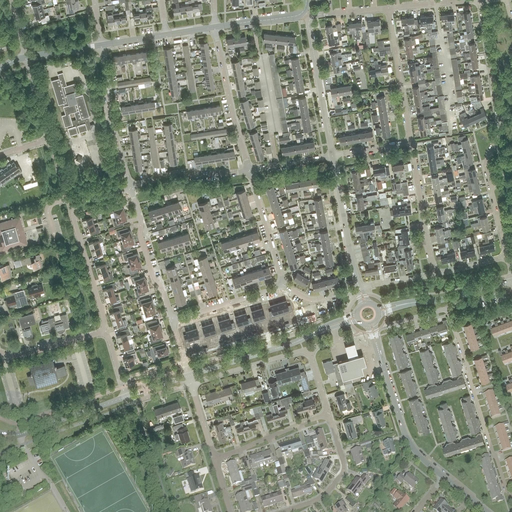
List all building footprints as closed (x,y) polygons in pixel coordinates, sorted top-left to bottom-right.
[(34,12),(43,10),(42,5),(45,4),(44,0),(40,0),(36,1),(37,4),(32,6),(34,12)] [(178,0),(171,0),(172,1),(173,2),(175,4),(176,7),(173,8),(174,14),(174,15),(180,14),(179,6),(178,0)] [(190,0),(193,12),(199,11),(198,10),(199,10),(198,4),(195,4),(194,0),(190,0)] [(77,1),(69,2),(66,2),(68,13),(74,12),(74,8),(79,8),(77,1)] [(43,10),(34,12),(36,19),(41,17),(43,23),(50,21),(48,15),(45,16),(43,10)] [(465,20),(472,18),(472,15),(471,16),(470,12),(464,13),(464,11),(457,12),(458,20),(462,20),(462,18),(465,17),(465,20)] [(113,12),(109,12),(109,13),(106,13),(108,24),(109,24),(114,24),(113,14),(113,12)] [(119,13),(121,23),(127,22),(126,21),(127,21),(126,15),(122,15),(122,12),(119,12),(119,13)] [(428,30),(427,16),(424,17),(424,16),(421,16),(421,17),(421,19),(418,19),(419,26),(421,26),(424,26),(425,30),(428,30)] [(410,36),(408,18),(405,19),(405,17),(402,18),(402,19),(402,25),(405,25),(406,32),(404,32),(404,36),(410,36)] [(414,18),(413,17),(411,17),(411,18),(408,18),(410,36),(413,35),(417,34),(417,31),(413,31),(412,24),(415,24),(418,25),(418,19),(414,20),(414,18)] [(357,36),(355,23),(352,23),(352,22),(349,23),(349,26),(347,26),(348,34),(353,34),(354,40),(357,39),(357,36)] [(327,30),(326,30),(326,33),(333,32),(336,31),(342,30),(341,24),(336,25),(336,27),(332,28),(332,26),(326,27),(327,30)] [(459,42),(464,41),(464,38),(468,37),(474,36),(473,33),(474,33),(474,30),(467,31),(467,34),(463,35),(463,34),(460,35),(461,38),(459,38),(459,42)] [(403,40),(404,46),(412,45),(419,43),(418,38),(423,37),(423,33),(418,34),(418,35),(407,36),(408,39),(403,40)] [(329,42),(328,42),(328,45),(335,44),(335,45),(340,44),(339,40),(342,39),(345,39),(344,36),(341,36),(338,37),(334,37),(328,39),(329,42)] [(470,50),(477,49),(476,46),(475,46),(475,43),(469,44),(465,45),(464,41),(459,42),(460,48),(465,48),(469,48),(470,50)] [(172,55),(171,51),(174,50),(174,47),(171,48),(164,49),(165,56),(172,55)] [(417,53),(420,53),(420,49),(417,50),(413,50),(406,52),(407,55),(406,55),(406,58),(414,57),(414,53),(417,53)] [(467,57),(471,56),(477,55),(476,52),(477,52),(477,49),(470,50),(470,53),(466,54),(466,53),(463,54),(464,57),(467,57)] [(139,53),(140,60),(144,59),(145,62),(148,62),(147,58),(146,52),(139,53)] [(135,64),(133,54),(126,55),(127,62),(131,61),(132,64),(135,64)] [(119,66),(121,66),(120,56),(113,57),(114,64),(118,63),(119,66)] [(332,66),(339,65),(344,64),(343,61),(349,60),(348,57),(332,60),(333,63),(331,63),(332,66)] [(292,66),(299,64),(298,58),(284,60),(285,63),(289,63),(288,61),(291,61),(292,66)] [(381,64),(383,75),(385,75),(385,74),(388,73),(392,72),(392,71),(392,67),(391,66),(387,67),(386,60),(383,61),(383,64),(381,64)] [(167,69),(174,68),(173,64),(176,63),(175,61),(173,61),(166,62),(167,69)] [(233,69),(240,68),(239,64),(242,62),(241,61),(239,61),(231,62),(233,69)] [(383,75),(381,64),(378,65),(377,61),(374,61),(374,62),(376,75),(380,75),(380,76),(383,75)] [(478,61),(471,62),(467,62),(468,65),(465,66),(466,69),(468,68),(468,69),(472,68),(479,67),(478,64),(479,64),(478,61)] [(287,73),(301,71),(299,64),(292,66),(293,71),(290,71),(290,70),(286,70),(287,73)] [(88,117),(89,116),(83,94),(79,95),(78,91),(77,91),(75,83),(66,85),(63,73),(58,74),(59,79),(51,81),(59,104),(63,103),(64,106),(63,106),(65,114),(62,115),(65,127),(67,126),(68,128),(67,128),(69,135),(90,129),(90,130),(91,131),(96,129),(95,124),(93,124),(90,125),(88,117)] [(418,83),(425,82),(424,76),(421,77),(421,73),(410,75),(411,79),(412,79),(412,82),(418,81),(418,83)] [(175,77),(177,77),(177,74),(175,74),(168,75),(169,82),(176,81),(175,77)] [(244,74),(241,74),(234,76),(235,82),(242,81),(242,77),(244,76),(244,74)] [(289,86),(303,84),(302,77),(294,79),(295,84),(292,84),(292,82),(288,83),(289,86)] [(413,93),(420,92),(419,90),(424,89),(426,88),(426,87),(429,85),(429,81),(425,82),(418,83),(419,87),(413,88),(413,91),(413,93)] [(304,90),(303,84),(289,86),(290,89),(293,89),(293,87),(295,87),(296,92),(304,90)] [(343,96),(346,96),(344,86),(338,87),(339,95),(343,94),(343,96)] [(180,87),(170,88),(171,95),(178,94),(177,91),(180,90),(180,87)] [(244,87),(237,89),(238,96),(245,94),(244,90),(247,88),(247,87),(244,87)] [(474,103),(480,102),(480,99),(483,99),(483,96),(484,95),(484,93),(476,94),(477,97),(473,97),(470,97),(471,104),(474,103)] [(421,102),(432,100),(431,96),(428,97),(415,99),(415,103),(414,103),(415,106),(422,105),(421,102)] [(384,97),(377,98),(378,103),(375,103),(375,102),(371,102),(372,106),(386,103),(384,97)] [(247,100),(243,101),(240,102),(242,108),(251,106),(251,105),(251,104),(248,103),(247,100)] [(148,110),(147,102),(144,103),(142,101),(140,101),(141,103),(142,111),(148,110)] [(479,114),(482,120),(484,119),(484,118),(487,117),(484,111),(483,107),(480,102),(474,103),(476,107),(479,106),(480,108),(482,112),(479,114)] [(294,113),(308,110),(306,104),(299,105),(299,108),(289,110),(289,113),(294,112),(294,113)] [(242,108),(244,115),(250,113),(249,109),(252,107),(251,105),(251,106),(242,108)] [(422,114),(432,112),(431,109),(430,109),(429,106),(427,106),(427,107),(422,107),(422,105),(415,106),(415,109),(416,109),(417,112),(422,111),(422,114)] [(482,120),(479,114),(477,114),(476,113),(475,111),(473,108),(473,109),(472,107),(471,107),(470,106),(469,107),(470,108),(469,108),(476,122),(479,120),(479,121),(482,120)] [(207,108),(208,114),(212,114),(213,117),(215,116),(215,113),(213,107),(207,108)] [(473,123),(476,122),(469,108),(468,108),(468,109),(468,111),(469,114),(471,117),(468,118),(467,119),(470,125),(473,124),(473,123)] [(193,110),(194,117),(198,116),(198,119),(201,118),(200,109),(193,110)] [(374,118),(388,116),(387,110),(379,111),(380,116),(377,116),(377,115),(373,115),(374,118)] [(418,121),(419,124),(433,121),(433,118),(428,118),(428,119),(424,120),(424,117),(432,115),(432,112),(422,114),(423,117),(417,118),(417,121),(418,121)] [(252,119),(254,119),(254,117),(253,115),(251,116),(250,113),(244,115),(245,121),(252,119)] [(464,118),(463,115),(462,113),(459,115),(461,117),(459,118),(461,124),(463,123),(465,127),(468,125),(468,126),(470,125),(467,119),(468,118),(467,117),(464,118)] [(309,117),(301,118),(302,123),(299,123),(299,122),(295,122),(296,123),(296,126),(310,123),(309,117)] [(252,119),(245,121),(247,128),(254,126),(253,122),(256,120),(255,118),(254,119),(252,119)] [(429,125),(437,124),(436,120),(433,121),(419,124),(419,127),(418,127),(419,130),(426,129),(430,128),(429,125)] [(440,131),(443,131),(442,129),(442,126),(447,125),(447,122),(442,123),(442,126),(439,126),(440,131)] [(376,131),(390,129),(389,123),(381,124),(382,129),(379,129),(379,128),(376,128),(376,131)] [(165,132),(172,131),(171,124),(164,125),(164,129),(163,130),(163,132),(165,132)] [(365,131),(367,140),(374,139),(372,131),(368,132),(368,130),(365,131)] [(249,134),(251,140),(258,138),(261,137),(260,136),(258,135),(257,135),(256,132),(249,134)] [(360,141),(359,134),(355,134),(355,133),(352,133),(354,142),(360,141)] [(308,150),(307,143),(303,144),(302,139),(303,139),(302,134),(299,134),(302,152),(308,150)] [(130,137),(131,144),(138,142),(137,139),(140,137),(141,137),(140,135),(140,136),(137,136),(130,137)] [(286,137),(286,135),(283,136),(282,136),(283,137),(279,138),(280,144),(284,144),(285,147),(281,148),(282,155),(289,154),(287,145),(287,142),(286,141),(286,137)] [(348,143),(346,136),(342,136),(342,135),(339,135),(341,145),(348,143)] [(450,145),(451,150),(456,149),(455,149),(459,148),(462,147),(469,145),(467,139),(465,140),(464,136),(458,137),(459,142),(461,141),(461,144),(458,145),(458,143),(455,144),(454,142),(449,144),(449,145),(450,145)] [(253,147),(260,145),(258,138),(251,140),(253,147)] [(295,153),(294,145),(291,146),(290,144),(287,145),(289,154),(295,153)] [(264,150),(264,149),(261,148),(260,145),(253,147),(255,153),(264,150)] [(139,149),(132,150),(133,157),(140,156),(140,152),(142,151),(142,149),(139,149)] [(227,150),(228,159),(235,158),(234,151),(229,151),(229,149),(227,150)] [(262,154),(265,152),(264,150),(255,153),(257,160),(264,158),(263,157),(264,156),(263,154),(262,154)] [(438,154),(442,153),(442,151),(428,153),(429,159),(435,158),(439,157),(438,154)] [(457,157),(458,160),(472,157),(470,151),(464,153),(464,155),(461,156),(457,157)] [(201,156),(202,163),(208,162),(207,155),(204,155),(203,153),(200,154),(201,156)] [(176,157),(169,158),(167,158),(167,160),(169,161),(170,165),(177,164),(176,157)] [(459,163),(462,162),(464,168),(469,167),(469,164),(473,163),(472,157),(458,160),(455,161),(455,162),(458,161),(459,163)] [(0,170),(0,180),(2,183),(3,185),(22,172),(19,167),(18,168),(14,162),(11,164),(10,163),(7,165),(7,166),(3,170),(2,169),(0,170)] [(142,165),(144,165),(143,162),(134,163),(135,170),(142,169),(142,168),(143,168),(142,165)] [(398,165),(400,178),(403,177),(403,174),(402,174),(402,170),(405,170),(405,171),(409,170),(408,163),(404,164),(404,162),(401,163),(401,164),(398,165)] [(400,178),(398,165),(395,165),(395,164),(391,165),(393,172),(396,171),(397,175),(396,175),(397,178),(400,178)] [(379,168),(382,181),(385,180),(384,177),(387,177),(386,175),(390,175),(389,167),(385,168),(385,166),(382,166),(382,167),(379,168)] [(475,169),(470,170),(470,167),(464,169),(465,175),(462,175),(462,178),(466,177),(476,174),(475,169)] [(383,187),(383,186),(382,181),(379,168),(376,169),(376,168),(373,168),(374,175),(377,175),(378,181),(376,181),(377,188),(380,188),(383,187)] [(352,178),(359,177),(361,176),(361,174),(365,173),(364,170),(357,171),(352,172),(351,172),(352,178)] [(433,184),(447,181),(454,180),(453,173),(446,174),(447,178),(443,179),(439,180),(438,177),(432,178),(433,184)] [(471,182),(478,181),(476,174),(466,177),(462,178),(463,180),(463,181),(467,180),(468,183),(471,182)] [(311,179),(313,187),(316,186),(317,188),(320,187),(318,178),(311,179)] [(23,188),(26,191),(38,183),(35,179),(23,188)] [(304,190),(307,190),(305,180),(298,181),(300,189),(303,188),(304,190)] [(367,181),(354,184),(355,187),(354,187),(354,190),(356,190),(357,193),(363,192),(363,188),(361,189),(361,185),(365,185),(368,184),(372,184),(371,181),(367,181)] [(465,187),(465,190),(479,187),(478,181),(471,182),(468,183),(468,186),(465,187)] [(291,192),(294,192),(292,183),(285,184),(287,191),(291,191),(291,192)] [(267,195),(277,192),(276,189),(274,189),(273,186),(265,188),(267,195)] [(237,199),(246,196),(245,190),(236,193),(237,199)] [(269,201),(277,199),(276,195),(277,194),(277,192),(267,195),(269,201)] [(449,193),(435,195),(436,202),(442,200),(442,197),(449,196),(449,193)] [(239,205),(248,202),(246,196),(237,199),(239,205)] [(400,216),(398,204),(395,205),(394,198),(391,199),(394,216),(397,215),(397,217),(400,216)] [(269,201),(271,207),(283,203),(282,201),(280,202),(279,202),(278,202),(277,199),(269,201)] [(309,208),(323,205),(321,199),(314,200),(315,205),(312,205),(312,204),(308,204),(309,208)] [(484,205),(482,199),(472,202),(472,205),(469,205),(470,208),(484,205)] [(371,204),(371,200),(358,203),(357,203),(358,209),(365,208),(364,205),(371,204)] [(404,201),(406,214),(409,213),(409,214),(412,214),(410,203),(407,203),(407,200),(404,201)] [(172,203),(175,212),(181,210),(178,201),(172,203)] [(200,210),(209,208),(208,204),(210,204),(210,201),(207,202),(207,201),(198,204),(200,210)] [(403,214),(406,214),(404,201),(401,202),(401,204),(398,204),(400,216),(403,216),(403,214)] [(241,211),(250,208),(248,202),(239,205),(241,211)] [(169,214),(175,212),(172,203),(166,205),(169,214)] [(271,207),(273,213),(280,211),(279,207),(281,207),(284,206),(283,203),(271,207)] [(163,216),(169,214),(166,205),(160,207),(163,216)] [(115,217),(125,214),(123,207),(117,209),(116,206),(111,207),(109,208),(111,214),(114,213),(115,217)] [(157,218),(163,216),(160,207),(154,209),(157,218)] [(202,216),(211,214),(210,210),(212,210),(211,207),(209,208),(200,210),(202,216)] [(250,208),(241,211),(243,217),(252,214),(250,208)] [(151,220),(157,218),(154,209),(148,211),(151,220)] [(275,219),(284,217),(283,214),(281,215),(280,211),(273,213),(275,219)] [(311,220),(325,218),(324,212),(316,213),(317,218),(314,218),(314,217),(311,217),(311,220)] [(452,212),(438,215),(439,221),(442,220),(443,223),(449,222),(448,216),(452,215),(452,212)] [(84,226),(94,223),(92,219),(95,219),(94,213),(86,215),(87,218),(82,220),(84,226)] [(204,222),(213,220),(212,217),(214,216),(213,213),(211,214),(202,216),(204,222)] [(127,220),(125,214),(115,217),(116,221),(113,222),(115,228),(122,225),(121,222),(127,220)] [(284,217),(275,219),(277,226),(284,224),(283,219),(285,219),(288,219),(287,216),(284,217)] [(4,252),(28,245),(20,217),(0,223),(0,252),(1,253),(4,253),(4,252)] [(474,226),(488,223),(487,217),(481,219),(480,217),(478,218),(479,222),(471,224),(472,227),(474,226)] [(213,220),(204,222),(206,229),(215,226),(214,222),(216,222),(215,219),(213,220)] [(94,223),(84,226),(86,233),(91,231),(92,235),(100,233),(98,227),(95,227),(94,223)] [(436,235),(451,232),(450,229),(447,230),(445,230),(444,227),(446,227),(446,224),(439,225),(440,228),(435,228),(436,235)] [(364,238),(362,225),(359,226),(359,225),(356,225),(356,227),(357,233),(360,232),(361,239),(358,239),(359,243),(365,242),(364,238)] [(122,240),(132,237),(130,230),(124,232),(123,229),(116,231),(118,237),(121,236),(122,240)] [(279,232),(281,238),(290,235),(292,235),(293,234),(292,231),(292,230),(287,232),(286,229),(279,232)] [(398,239),(409,237),(408,234),(409,234),(409,231),(408,231),(405,232),(405,229),(395,230),(396,233),(399,233),(402,232),(402,235),(397,235),(395,236),(396,239),(398,239)] [(182,235),(185,244),(191,242),(188,233),(184,234),(184,232),(182,233),(182,235)] [(251,234),(254,242),(260,241),(257,232),(251,234)] [(442,244),(445,243),(448,242),(447,240),(444,240),(444,237),(448,236),(452,235),(451,232),(436,235),(438,242),(441,241),(442,244)] [(486,242),(488,252),(495,250),(493,243),(490,244),(488,236),(491,235),(490,232),(484,234),(484,237),(486,242)] [(248,244),(251,243),(252,246),(255,245),(254,242),(251,234),(245,235),(248,244)] [(281,238),(282,244),(290,242),(289,239),(291,238),(293,238),(294,237),(293,234),(292,235),(290,235),(281,238)] [(179,246),(185,244),(182,235),(176,237),(179,246)] [(249,246),(248,244),(245,235),(240,237),(242,246),(246,245),(246,247),(249,246)] [(91,250),(100,247),(99,243),(102,242),(100,236),(93,239),(94,242),(88,243),(91,250)] [(132,237),(122,240),(123,244),(121,245),(122,251),(130,249),(128,245),(134,243),(132,237)] [(173,248),(179,246),(176,237),(170,239),(173,248)] [(243,248),(242,246),(240,237),(233,239),(236,248),(240,247),(240,249),(243,248)] [(397,248),(398,249),(401,248),(408,247),(408,244),(410,243),(411,242),(410,240),(409,240),(409,237),(398,239),(399,245),(397,248)] [(316,247),(330,245),(329,238),(321,240),(322,244),(319,245),(319,243),(315,244),(316,247)] [(465,242),(468,256),(475,255),(474,248),(470,249),(467,238),(465,239),(465,242)] [(167,249),(173,248),(170,239),(164,241),(167,249)] [(230,250),(236,248),(233,239),(227,241),(230,250)] [(160,251),(167,249),(164,241),(158,243),(160,251)] [(224,252),(230,250),(227,241),(221,243),(224,252)] [(284,251),(293,248),(293,245),(291,246),(290,242),(282,244),(284,251)] [(462,258),(468,256),(465,242),(462,243),(463,246),(464,250),(460,251),(462,258)] [(481,253),(488,252),(486,242),(483,242),(483,245),(479,246),(481,253)] [(446,247),(445,243),(442,244),(438,245),(439,250),(443,249),(445,255),(441,256),(442,263),(449,261),(448,254),(447,250),(446,247)] [(100,247),(91,250),(93,256),(98,255),(99,258),(106,256),(105,250),(102,251),(100,247)] [(402,253),(401,253),(401,254),(402,258),(406,257),(412,256),(411,253),(413,253),(412,250),(411,250),(411,249),(408,250),(408,247),(401,248),(402,253)] [(286,257),(294,255),(293,251),(294,251),(293,248),(284,251),(286,257)] [(318,260),(332,257),(331,251),(323,252),(324,257),(322,258),(321,256),(318,257),(318,260)] [(33,268),(43,266),(39,253),(35,254),(36,255),(19,260),(20,260),(22,266),(27,264),(28,265),(32,264),(33,268)] [(129,263),(139,260),(137,254),(132,255),(131,253),(123,255),(125,260),(128,259),(129,263)] [(286,257),(288,263),(297,260),(297,258),(295,258),(294,255),(286,257)] [(370,258),(369,255),(369,256),(363,257),(364,262),(368,262),(368,264),(369,268),(366,269),(367,275),(367,276),(370,275),(370,274),(373,274),(370,261),(370,258)] [(389,258),(391,271),(394,270),(394,271),(397,271),(395,260),(393,260),(392,255),(388,255),(389,258)] [(199,265),(208,262),(206,256),(197,259),(199,265)] [(399,261),(400,264),(413,262),(412,259),(413,259),(413,256),(412,256),(406,257),(406,260),(399,261)] [(97,273),(107,270),(106,266),(109,265),(107,259),(100,261),(101,265),(95,267),(97,273)] [(139,260),(129,263),(131,267),(128,268),(130,274),(137,272),(136,268),(141,267),(139,260)] [(298,263),(297,260),(288,263),(290,270),(298,267),(296,264),(298,263)] [(370,261),(373,274),(376,273),(376,274),(379,274),(379,273),(378,267),(377,263),(376,263),(374,263),(374,260),(370,261)] [(201,271),(210,268),(208,262),(199,265),(200,268),(198,269),(198,271),(201,271)] [(0,274),(2,280),(13,276),(9,264),(2,266),(0,265),(0,274)] [(262,269),(265,278),(271,276),(268,267),(266,268),(265,264),(261,265),(262,266),(262,269)] [(168,275),(177,272),(175,266),(166,269),(168,275)] [(203,277),(212,274),(210,268),(201,271),(203,277)] [(259,280),(265,278),(262,269),(256,271),(259,280)] [(107,270),(97,273),(99,280),(105,278),(106,282),(113,280),(111,273),(109,274),(107,270)] [(253,282),(259,280),(256,271),(250,273),(253,282)] [(170,281),(179,278),(177,272),(168,275),(170,281)] [(241,276),(240,273),(237,274),(238,276),(241,286),(247,284),(244,275),(241,276)] [(247,284),(253,282),(250,273),(244,275),(247,284)] [(299,283),(304,275),(301,273),(301,275),(297,273),(293,279),(299,283)] [(203,277),(205,283),(214,280),(212,274),(203,277)] [(137,287),(147,283),(144,277),(139,279),(138,275),(131,277),(132,283),(135,282),(137,287)] [(304,275),(299,283),(305,286),(309,280),(305,278),(306,276),(304,275)] [(235,287),(241,286),(238,276),(232,278),(235,287)] [(331,277),(333,286),(340,284),(338,277),(334,278),(333,276),(331,277)] [(327,287),(333,286),(331,277),(328,278),(328,279),(325,280),(327,287)] [(183,283),(181,278),(179,278),(170,281),(171,287),(180,284),(183,283)] [(214,280),(205,283),(206,286),(204,287),(205,290),(207,289),(216,286),(214,280)] [(314,291),(320,289),(318,280),(315,281),(316,283),(312,284),(314,291)] [(327,287),(325,280),(321,281),(321,280),(318,280),(320,289),(327,287)] [(104,296),(114,293),(113,289),(116,288),(114,283),(107,285),(108,288),(102,290),(104,296)] [(147,283),(137,287),(138,291),(135,291),(137,297),(144,295),(143,292),(149,290),(147,283)] [(40,293),(44,292),(42,284),(38,286),(37,284),(31,286),(32,287),(28,288),(30,296),(34,295),(34,296),(40,294),(40,293)] [(173,293),(182,290),(180,284),(171,287),(173,293)] [(218,292),(216,286),(207,289),(209,295),(218,292)] [(175,299),(184,296),(187,295),(185,289),(182,290),(173,293),(175,299)] [(28,303),(24,290),(15,292),(6,295),(8,300),(6,301),(6,303),(8,302),(10,308),(16,306),(17,307),(21,306),(21,305),(28,303)] [(114,293),(104,296),(106,303),(112,301),(113,305),(120,302),(118,297),(115,297),(114,293)] [(184,296),(175,299),(177,305),(186,302),(184,296)] [(144,310),(154,307),(152,300),(146,302),(145,299),(138,301),(140,307),(143,306),(144,310)] [(286,300),(280,302),(283,311),(289,310),(286,300)] [(280,302),(275,304),(278,313),(283,311),(280,302)] [(275,304),(270,305),(273,315),(278,313),(275,304)] [(111,320),(121,317),(120,313),(123,312),(121,305),(114,308),(115,312),(109,313),(111,320)] [(154,307),(144,310),(145,314),(142,315),(144,321),(151,319),(150,315),(156,313),(154,307)] [(262,308),(257,309),(259,318),(265,317),(262,308)] [(257,309),(251,311),(254,320),(259,318),(257,309)] [(24,338),(26,338),(27,339),(28,339),(29,339),(30,339),(30,338),(31,338),(31,337),(32,336),(33,336),(30,325),(36,324),(33,313),(19,318),(19,320),(19,321),(19,322),(19,323),(20,324),(21,326),(22,326),(22,327),(21,327),(24,338)] [(245,313),(240,314),(243,324),(248,322),(245,313)] [(48,319),(48,320),(41,322),(42,325),(41,326),(41,327),(41,328),(42,330),(43,330),(44,331),(45,334),(51,332),(52,332),(57,331),(56,330),(57,330),(58,331),(59,332),(60,332),(61,332),(63,331),(63,330),(64,329),(64,328),(65,328),(65,329),(70,327),(66,314),(60,316),(61,320),(56,322),(54,318),(48,319)] [(240,314),(235,316),(238,325),(243,324),(240,314)] [(121,317),(111,320),(113,326),(119,325),(120,328),(127,326),(125,320),(122,321),(121,317)] [(229,318),(224,320),(226,329),(232,327),(229,318)] [(439,333),(447,330),(445,324),(447,324),(446,319),(443,320),(444,323),(438,325),(437,325),(439,333)] [(224,320),(218,321),(221,330),(226,329),(224,320)] [(511,329),(509,321),(508,321),(504,323),(503,320),(501,321),(502,324),(503,323),(507,333),(506,331),(511,329),(511,331),(511,330),(511,329)] [(151,333),(161,330),(162,329),(161,326),(160,326),(159,323),(153,325),(152,321),(145,323),(147,330),(150,329),(151,333)] [(474,330),(473,329),(472,325),(477,323),(476,321),(471,323),(471,324),(462,327),(464,327),(465,332),(464,332),(464,333),(474,330)] [(432,335),(439,333),(437,325),(438,325),(437,322),(435,323),(436,326),(430,327),(429,328),(432,335)] [(503,323),(502,324),(498,325),(497,322),(495,323),(496,326),(497,325),(501,335),(500,333),(505,331),(506,333),(507,333),(503,323)] [(213,323),(207,325),(210,334),(215,332),(213,323)] [(497,325),(496,326),(492,327),(491,323),(488,323),(490,329),(491,328),(494,337),(495,337),(494,336),(500,334),(500,335),(501,335),(497,325)] [(207,325),(202,326),(205,335),(210,334),(207,325)] [(429,328),(430,327),(429,325),(427,325),(428,328),(423,330),(422,330),(424,338),(432,335),(429,328)] [(422,330),(423,330),(422,327),(419,328),(420,330),(415,332),(414,332),(416,340),(424,338),(422,330)] [(196,328),(191,330),(194,339),(199,337),(196,328)] [(475,336),(475,335),(474,331),(477,330),(476,328),(473,329),(474,330),(464,333),(466,333),(467,338),(466,338),(466,339),(475,336)] [(118,343),(128,340),(127,336),(130,335),(128,329),(121,331),(122,335),(116,337),(118,343)] [(161,330),(151,333),(152,337),(149,338),(151,343),(158,341),(157,338),(163,336),(161,330)] [(186,335),(184,335),(185,341),(188,340),(194,339),(191,330),(185,331),(186,335)] [(414,332),(415,332),(414,330),(412,330),(413,333),(406,335),(409,342),(416,340),(414,332)] [(392,345),(402,342),(401,338),(399,339),(397,334),(389,337),(392,345)] [(477,342),(477,341),(476,337),(479,336),(478,334),(475,335),(475,336),(466,339),(468,339),(469,344),(468,344),(468,345),(477,342)] [(128,340),(118,343),(120,350),(126,348),(127,351),(134,349),(132,343),(129,344),(128,340)] [(477,342),(468,345),(469,345),(471,350),(470,351),(479,348),(478,343),(481,342),(480,340),(477,341),(477,342)] [(394,353),(402,350),(401,346),(403,345),(402,342),(392,345),(394,353)] [(446,352),(457,349),(456,345),(453,346),(452,342),(444,344),(446,352)] [(354,343),(344,346),(348,358),(358,356),(354,343)] [(168,353),(169,352),(168,349),(167,349),(166,347),(160,348),(159,345),(152,347),(154,353),(157,352),(158,356),(162,355),(162,356),(165,355),(165,354),(168,353)] [(423,360),(433,356),(432,353),(430,353),(428,349),(420,352),(423,360)] [(449,360),(457,357),(455,353),(458,352),(457,349),(446,352),(449,360)] [(507,353),(506,353),(503,354),(501,349),(499,350),(501,356),(501,355),(505,364),(505,363),(510,361),(510,362),(511,362),(507,353)] [(396,360),(407,357),(406,353),(404,354),(402,350),(394,353),(396,360)] [(134,359),(137,358),(135,353),(128,355),(129,358),(123,360),(125,367),(128,366),(129,367),(132,366),(132,365),(135,363),(134,359)] [(335,371),(339,386),(340,386),(340,387),(345,386),(346,388),(353,386),(352,382),(351,376),(362,373),(361,367),(366,365),(363,355),(358,356),(358,357),(338,363),(332,364),(333,366),(335,371)] [(484,363),(484,362),(483,359),(488,357),(487,355),(482,356),(482,357),(473,360),(474,360),(476,365),(474,366),(475,366),(484,363)] [(425,367),(433,365),(432,360),(434,360),(433,356),(423,360),(425,367)] [(407,357),(396,360),(399,368),(407,365),(406,361),(408,360),(407,357)] [(451,367),(462,364),(460,360),(458,361),(457,357),(449,360),(451,367)] [(57,377),(66,375),(64,365),(56,368),(56,365),(54,366),(52,360),(30,366),(32,372),(30,373),(31,375),(27,376),(30,385),(35,384),(36,385),(58,379),(57,377)] [(326,374),(335,371),(333,366),(332,364),(331,360),(323,363),(326,374)] [(486,369),(486,368),(485,364),(488,364),(487,361),(484,362),(484,363),(475,366),(475,367),(476,366),(478,371),(476,372),(486,369)] [(462,364),(451,367),(453,375),(462,373),(460,368),(463,368),(462,364)] [(427,375),(438,372),(437,368),(435,369),(433,365),(425,367),(427,375)] [(300,372),(298,367),(289,370),(288,368),(289,367),(284,368),(284,369),(285,369),(286,371),(275,374),(277,381),(269,383),(268,383),(273,398),(277,397),(276,394),(279,393),(276,384),(299,377),(301,377),(300,372)] [(488,375),(488,374),(487,370),(490,370),(489,367),(486,368),(486,369),(476,372),(477,373),(478,372),(480,378),(478,378),(479,379),(488,375)] [(403,381),(411,378),(410,374),(413,373),(411,369),(409,370),(401,373),(403,381)] [(304,371),(300,372),(301,377),(299,377),(303,391),(309,390),(304,371)] [(438,372),(427,375),(430,383),(438,380),(437,376),(439,375),(438,372)] [(488,375),(479,379),(480,378),(482,384),(480,384),(480,385),(490,381),(488,377),(491,376),(491,373),(488,374),(488,375)] [(458,388),(466,386),(462,375),(458,376),(459,379),(455,380),(458,388)] [(405,388),(416,385),(415,381),(413,382),(411,378),(403,381),(405,388)] [(450,391),(458,388),(455,380),(452,381),(451,378),(447,380),(450,391)] [(256,385),(256,384),(254,379),(240,383),(243,392),(252,390),(253,392),(262,389),(260,384),(256,385)] [(511,383),(511,382),(510,382),(507,384),(505,379),(503,380),(505,385),(506,385),(509,394),(509,392),(511,390),(511,383)] [(362,383),(363,385),(361,385),(362,389),(364,388),(364,391),(367,390),(370,399),(378,396),(377,391),(376,392),(374,385),(372,385),(370,380),(362,383)] [(443,393),(450,391),(447,380),(443,381),(444,384),(440,385),(443,393)] [(435,396),(443,393),(440,385),(436,386),(435,383),(432,385),(435,396)] [(416,385),(405,388),(408,396),(416,393),(415,389),(417,388),(416,385)] [(427,398),(435,396),(432,385),(427,386),(428,388),(425,390),(427,398)] [(353,386),(345,388),(348,396),(355,393),(353,386)] [(205,394),(208,405),(208,406),(215,404),(214,402),(224,399),(224,400),(229,398),(229,399),(230,399),(230,398),(233,397),(230,388),(222,390),(221,389),(205,394)] [(495,397),(495,396),(493,392),(498,390),(497,388),(492,390),(492,391),(483,394),(485,393),(487,399),(485,399),(485,400),(495,397)] [(336,397),(340,410),(346,408),(347,410),(352,409),(350,402),(347,403),(344,394),(336,397)] [(497,403),(496,402),(495,398),(498,397),(498,395),(495,396),(495,397),(485,400),(487,400),(488,405),(487,405),(487,406),(497,403)] [(464,410),(475,407),(474,403),(471,404),(470,400),(471,400),(470,396),(463,398),(465,401),(462,402),(464,410)] [(412,409),(423,405),(422,402),(419,402),(418,398),(409,401),(412,409)] [(305,404),(307,411),(316,408),(314,402),(313,402),(312,399),(304,401),(305,404)] [(499,409),(498,408),(497,404),(500,403),(499,401),(496,402),(497,403),(487,406),(489,406),(490,411),(489,411),(489,412),(499,409)] [(158,418),(180,410),(178,402),(162,407),(154,410),(157,419),(158,418)] [(441,417),(451,414),(450,410),(448,411),(447,407),(448,407),(446,403),(440,405),(442,409),(438,410),(441,417)] [(298,413),(307,411),(305,404),(300,405),(300,406),(296,407),(298,413)] [(414,416),(423,414),(421,410),(424,409),(423,405),(412,409),(414,416)] [(274,411),(277,419),(285,417),(285,414),(288,413),(286,409),(279,411),(278,407),(274,409),(274,411)] [(464,410),(467,418),(475,415),(474,411),(476,410),(475,407),(464,410)] [(499,409),(489,412),(491,412),(492,417),(491,418),(501,415),(499,410),(502,409),(501,407),(498,408),(499,409)] [(277,419),(274,411),(274,409),(271,410),(272,413),(266,415),(268,422),(277,419)] [(378,427),(385,425),(381,413),(379,413),(378,410),(372,412),(373,416),(375,416),(378,427)] [(417,424),(428,421),(426,417),(424,418),(423,414),(414,416),(417,424)] [(443,425),(451,422),(450,418),(453,418),(451,414),(441,417),(443,425)] [(175,424),(184,420),(182,415),(172,418),(175,424)] [(361,415),(350,418),(351,421),(343,424),(344,424),(348,438),(347,438),(347,439),(356,436),(357,439),(353,423),(357,422),(357,423),(358,422),(362,421),(361,415)] [(469,425),(480,422),(479,418),(476,419),(475,415),(467,418),(469,425)] [(259,424),(257,419),(253,420),(253,421),(248,422),(247,420),(244,421),(247,431),(256,428),(255,425),(259,424)] [(239,434),(247,431),(244,421),(240,422),(240,425),(240,427),(237,428),(239,434)] [(428,421),(417,424),(419,432),(423,431),(424,435),(430,433),(429,429),(428,429),(426,425),(429,424),(428,421)] [(217,434),(231,429),(230,426),(224,428),(222,422),(214,425),(217,434)] [(446,433),(456,429),(455,426),(453,427),(451,422),(443,425),(446,433)] [(480,422),(469,425),(472,433),(480,431),(479,426),(481,426),(480,422)] [(506,430),(505,429),(504,426),(509,424),(508,422),(503,423),(503,424),(494,427),(494,428),(495,427),(497,433),(496,433),(506,430)] [(174,431),(177,431),(177,433),(176,433),(176,434),(175,434),(175,435),(175,436),(175,437),(175,438),(176,438),(176,439),(177,439),(178,439),(179,439),(180,439),(180,438),(182,443),(190,440),(188,436),(189,436),(188,430),(187,431),(186,427),(182,428),(181,424),(173,427),(174,431)] [(507,436),(506,432),(509,431),(508,428),(505,429),(506,430),(496,433),(496,434),(497,433),(499,439),(498,439),(507,436)] [(231,429),(217,434),(220,442),(227,440),(225,434),(229,433),(230,437),(233,436),(231,429)] [(456,429),(446,433),(448,441),(456,438),(455,434),(457,433),(456,429)] [(317,442),(325,440),(322,430),(314,432),(316,436),(310,438),(309,437),(305,438),(307,445),(311,444),(314,443),(317,442)] [(476,437),(473,438),(476,446),(484,444),(481,433),(477,434),(477,435),(476,436),(476,437)] [(509,442),(509,441),(508,438),(511,437),(510,435),(507,436),(498,439),(498,440),(499,439),(501,445),(500,445),(509,442)] [(468,449),(476,446),(473,438),(471,439),(470,437),(469,438),(469,437),(465,438),(468,449)] [(461,451),(468,449),(465,438),(461,439),(462,440),(460,441),(461,442),(458,443),(461,451)] [(289,443),(291,451),(301,448),(299,440),(289,443)] [(325,440),(317,442),(320,452),(328,450),(325,440)] [(395,453),(392,443),(393,443),(392,440),(383,443),(385,449),(386,449),(386,451),(382,452),(383,456),(388,455),(395,453)] [(510,444),(511,442),(511,440),(509,441),(509,442),(500,445),(500,446),(501,445),(503,451),(501,451),(501,452),(511,449),(510,444)] [(453,454),(461,451),(458,443),(455,443),(455,442),(454,443),(453,442),(449,443),(453,454)] [(288,452),(291,451),(289,443),(279,446),(281,454),(285,453),(286,455),(289,454),(288,452)] [(445,457),(453,454),(449,443),(446,444),(446,445),(445,445),(445,447),(442,448),(445,457)] [(356,466),(365,463),(360,448),(351,451),(353,459),(354,459),(356,466)] [(181,462),(183,468),(195,465),(191,453),(185,455),(183,449),(177,451),(179,457),(183,456),(184,461),(181,462)] [(270,451),(260,454),(262,463),(265,463),(265,464),(275,461),(274,456),(272,457),(270,451)] [(262,463),(260,454),(250,457),(251,461),(249,462),(251,469),(260,466),(259,464),(262,463)] [(483,469),(491,466),(490,462),(492,461),(491,458),(490,458),(488,454),(482,456),(483,460),(480,461),(483,469)] [(285,469),(284,465),(282,458),(278,459),(280,466),(282,474),(286,473),(285,469)] [(320,469),(327,474),(333,464),(325,460),(320,469)] [(230,474),(238,472),(235,461),(226,464),(230,474)] [(485,477),(496,473),(495,470),(492,470),(491,466),(483,469),(485,477)] [(322,483),(327,474),(320,469),(314,479),(322,483)] [(255,475),(254,475),(252,470),(249,471),(253,483),(257,482),(255,475)] [(188,476),(189,479),(189,480),(191,480),(193,487),(190,488),(191,492),(194,491),(194,492),(203,489),(202,489),(200,483),(201,483),(199,476),(194,477),(193,472),(187,474),(188,476)] [(238,472),(230,474),(233,485),(241,482),(238,472)] [(488,484),(496,482),(495,477),(497,477),(496,473),(485,477),(488,484)] [(413,489),(419,481),(409,474),(405,478),(400,475),(396,480),(401,484),(403,481),(413,489)] [(300,487),(300,489),(302,496),(308,494),(308,495),(309,495),(310,495),(311,495),(311,494),(311,493),(312,493),(310,486),(315,485),(309,476),(307,477),(308,482),(305,483),(306,485),(300,487)] [(364,485),(368,479),(363,476),(359,481),(356,478),(347,490),(354,496),(363,484),(364,485)] [(490,492),(501,489),(500,484),(497,485),(496,482),(488,484),(490,492)] [(293,499),(302,496),(300,489),(291,492),(293,499)] [(402,495),(398,492),(394,489),(390,494),(398,501),(393,507),(399,511),(406,502),(407,503),(409,500),(403,495),(402,495)] [(501,489),(490,492),(493,500),(496,499),(497,503),(503,501),(502,496),(501,496),(499,492),(502,492),(501,489)] [(243,494),(242,492),(237,494),(237,495),(236,496),(236,497),(236,499),(237,499),(239,504),(248,502),(245,493),(243,494)] [(270,496),(273,505),(283,502),(280,493),(270,496)] [(200,496),(194,498),(191,499),(191,501),(195,500),(197,509),(201,508),(202,511),(211,511),(212,511),(211,511),(209,505),(210,505),(208,500),(202,502),(200,496)] [(264,508),(273,505),(270,496),(261,499),(264,508)] [(352,508),(356,504),(348,497),(345,500),(351,504),(349,506),(352,508)] [(340,503),(334,506),(337,511),(347,511),(345,508),(347,507),(343,500),(340,502),(340,503)] [(453,511),(451,510),(446,506),(448,505),(441,500),(433,509),(436,511),(441,511),(443,511),(453,511)] [(248,502),(239,504),(240,511),(250,511),(251,511),(248,502)]
